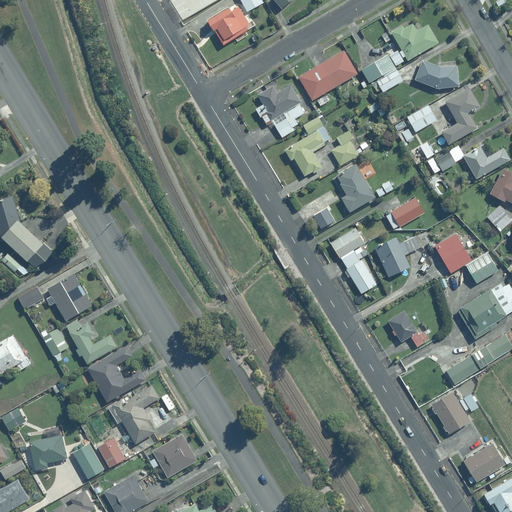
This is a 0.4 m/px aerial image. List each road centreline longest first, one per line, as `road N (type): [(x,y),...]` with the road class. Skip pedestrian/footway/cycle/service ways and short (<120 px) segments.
road 1 (secondary): [(282,511),(0,54)]
road 2 (residential): [(204,96),(459,511)]
road 3 (residential): [(370,0),(204,96)]
